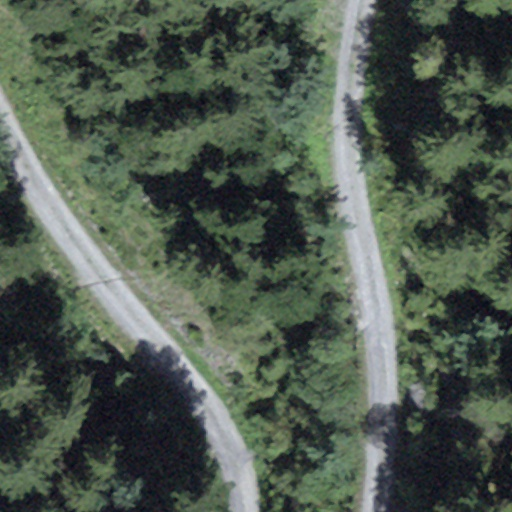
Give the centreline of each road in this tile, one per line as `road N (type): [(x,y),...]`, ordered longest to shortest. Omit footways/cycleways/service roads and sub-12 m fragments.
road 1 (track): [(379,511),(388,464),(386,329),(339,148),(372,0)]
road 2 (track): [(0,118),(31,180),(120,307),(230,428),(255,482),(252,511)]
